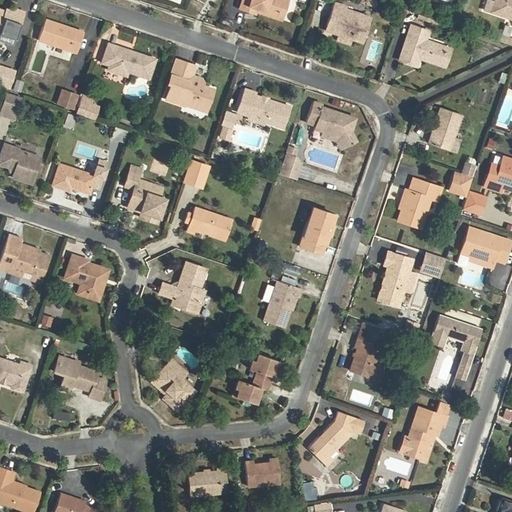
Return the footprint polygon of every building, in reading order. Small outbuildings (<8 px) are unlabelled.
[(267,7),(284,13),(288,0),(242,0),(240,8),(248,11),(249,5),(265,10),(267,7)] [(339,32),(352,36),(364,40),(371,16),(346,7),(347,4),(334,0),(327,24),(334,26),(339,32)] [(511,0),(491,0),(488,10),(511,19),(511,18),(511,0)] [(282,18),(284,13),(267,7),(265,10),(249,5),(248,11),(256,13),(256,10),(282,18)] [(0,32),(16,37),(24,10),(16,7),(15,10),(7,7),(7,8),(6,12),(0,9),(0,32)] [(39,37),(77,50),(84,28),(47,16),(39,37)] [(215,28),(230,31),(231,25),(216,23),(215,28)] [(499,34),(507,36),(510,26),(503,24),(499,34)] [(408,39),(406,38),(399,59),(416,65),(418,57),(419,54),(424,56),(423,58),(439,64),(445,46),(425,39),(428,30),(413,25),(408,39)] [(351,41),(352,36),(339,32),(337,37),(351,41)] [(511,39),(498,35),(497,39),(511,44),(511,39)] [(129,50),(130,48),(106,40),(100,61),(108,63),(107,68),(126,74),(128,70),(149,77),(155,57),(133,49),(133,51),(129,50)] [(450,48),(445,46),(439,64),(444,66),(450,48)] [(190,73),(193,74),(195,64),(176,57),(169,81),(171,82),(166,98),(184,104),(185,103),(207,110),(215,88),(202,84),(201,87),(191,84),(188,79),(190,73)] [(15,68),(0,63),(0,81),(10,85),(15,68)] [(202,77),(193,74),(190,73),(188,79),(191,84),(201,87),(202,84),(203,80),(202,77)] [(23,79),(17,77),(15,87),(20,88),(23,79)] [(78,92),(62,87),(58,101),(73,106),(78,92)] [(247,114),(265,119),(283,125),(290,106),(254,94),(255,90),(245,87),(240,102),(250,106),(247,114)] [(4,88),(2,94),(16,99),(18,93),(4,88)] [(2,94),(0,100),(0,113),(10,117),(16,99),(2,94)] [(98,103),(79,95),(72,111),(91,119),(98,103)] [(314,127),(323,129),(338,134),(339,135),(345,146),(355,140),(351,131),(355,117),(322,105),(322,103),(313,100),(306,120),(315,123),(314,127)] [(459,113),(438,106),(426,141),(453,150),(457,137),(451,135),(459,113)] [(62,126),(73,129),(76,115),(65,113),(62,126)] [(263,124),(265,119),(247,114),(246,118),(263,124)] [(221,134),(229,137),(232,128),(224,125),(221,134)] [(338,134),(323,129),(321,134),(335,138),(340,148),(345,146),(339,135),(338,134)] [(12,169),(10,175),(29,181),(37,155),(1,143),(0,145),(0,162),(6,165),(9,163),(13,165),(12,169)] [(289,144),(279,172),(294,176),(300,162),(294,154),(296,146),(289,144)] [(502,156),(494,153),(491,161),(499,164),(502,156)] [(511,157),(503,154),(502,156),(499,164),(491,161),(485,179),(483,185),(499,190),(503,185),(511,188),(511,183),(511,157)] [(184,179),(201,184),(208,163),(191,157),(184,179)] [(464,159),(460,171),(470,175),(475,162),(464,159)] [(6,165),(0,162),(0,165),(7,168),(7,171),(12,169),(13,165),(9,163),(6,165)] [(57,162),(51,184),(69,189),(70,186),(70,184),(75,185),(76,187),(89,191),(90,185),(98,187),(104,167),(95,164),(92,173),(57,162)] [(125,184),(133,187),(136,178),(138,172),(130,170),(125,184)] [(411,176),(407,188),(413,190),(418,178),(411,176)] [(136,178),(133,187),(158,195),(161,186),(136,178)] [(413,190),(407,188),(397,218),(418,226),(428,196),(433,197),(437,185),(418,178),(413,190)] [(164,197),(158,195),(133,187),(127,206),(139,210),(144,212),(143,217),(157,222),(164,197)] [(481,193),(466,188),(460,206),(478,212),(481,203),(479,202),(481,193)] [(194,204),(185,229),(193,232),(194,229),(195,226),(207,230),(206,233),(225,240),(232,219),(194,204)] [(330,221),(333,222),(336,214),(312,206),(300,245),(320,251),(323,242),(327,243),(330,233),(326,232),(330,221)] [(251,216),(248,228),(256,230),(259,218),(251,216)] [(499,240),(500,236),(468,225),(459,250),(467,253),(492,262),(493,257),(502,260),(508,243),(499,240)] [(33,250),(34,247),(21,242),(22,237),(8,233),(0,257),(0,269),(11,273),(13,265),(21,267),(23,271),(31,273),(29,280),(41,283),(50,255),(42,252),(41,253),(33,250)] [(443,256),(424,249),(421,260),(440,267),(443,256)] [(378,288),(376,298),(397,304),(401,288),(407,269),(411,258),(386,250),(382,262),(386,264),(380,283),(383,284),(381,289),(378,288)] [(467,253),(459,250),(457,259),(458,262),(463,264),(465,258),(467,253)] [(490,267),(492,262),(467,253),(465,258),(490,267)] [(77,293),(87,296),(98,300),(104,282),(102,282),(103,278),(105,278),(108,270),(88,263),(89,259),(72,255),(64,278),(80,284),(77,293)] [(182,286),(176,284),(160,279),(157,288),(173,294),(184,298),(182,304),(196,309),(203,288),(199,286),(206,267),(185,260),(178,279),(183,280),(182,286)] [(421,260),(418,268),(437,274),(440,267),(421,260)] [(295,275),(298,267),(280,261),(277,269),(295,275)] [(21,276),(23,271),(21,267),(13,265),(11,273),(21,276)] [(415,272),(407,269),(401,288),(409,290),(415,272)] [(421,298),(429,300),(434,276),(417,273),(414,290),(422,292),(421,298)] [(276,279),(263,318),(283,324),(293,293),(298,295),(301,286),(276,279)] [(490,289),(488,301),(500,302),(501,290),(490,289)] [(171,300),(182,304),(184,298),(173,294),(171,300)] [(471,353),(478,333),(475,332),(477,327),(437,313),(427,342),(441,347),(445,335),(446,331),(466,338),(462,350),(471,353)] [(42,323),(50,326),(53,316),(44,314),(42,323)] [(404,318),(401,328),(413,332),(416,322),(404,318)] [(383,327),(362,320),(354,345),(356,346),(348,368),(367,375),(376,378),(381,364),(372,361),(383,327)] [(458,349),(462,350),(466,338),(446,331),(445,335),(461,340),(458,349)] [(214,345),(217,337),(210,335),(207,343),(214,345)] [(255,399),(256,394),(255,388),(256,386),(259,387),(260,382),(268,385),(270,378),(274,365),(270,364),(271,361),(276,360),(278,354),(259,347),(256,355),(252,354),(249,362),(257,365),(255,372),(253,379),(237,374),(234,384),(238,385),(236,392),(255,399)] [(469,361),(471,353),(462,350),(460,359),(469,361)] [(71,382),(90,388),(96,369),(78,363),(78,359),(70,356),(66,358),(59,357),(55,370),(63,372),(58,386),(64,388),(69,385),(71,382)] [(170,386),(166,390),(163,394),(177,405),(194,387),(181,374),(186,368),(171,356),(154,375),(165,385),(167,383),(170,386)] [(4,377),(6,381),(12,383),(11,387),(22,390),(31,364),(20,360),(19,363),(0,357),(0,379),(1,376),(4,377)] [(469,361),(460,359),(454,376),(463,379),(469,361)] [(151,378),(166,390),(170,386),(167,383),(165,385),(154,375),(151,378)] [(391,417),(393,410),(384,407),(382,414),(391,417)] [(405,451),(421,456),(427,438),(425,434),(427,431),(433,433),(435,433),(438,424),(442,425),(445,415),(432,411),(417,407),(408,435),(408,439),(405,451)] [(511,410),(503,407),(499,418),(511,421),(511,410)] [(307,446),(322,461),(334,447),(351,430),(352,428),(358,430),(362,418),(336,409),(333,418),(322,430),(324,432),(319,436),(318,435),(307,446)] [(431,440),(433,433),(427,431),(425,434),(427,438),(421,456),(425,457),(428,447),(427,445),(427,444),(427,442),(428,441),(431,440)] [(408,439),(408,435),(403,434),(398,449),(405,451),(408,439)] [(334,447),(322,461),(325,464),(337,450),(334,447)] [(269,473),(270,478),(278,477),(276,454),(267,455),(267,457),(251,459),(250,456),(242,457),(245,481),(261,479),(260,474),(269,473)] [(186,471),(189,492),(225,488),(222,467),(186,471)] [(0,502),(28,511),(35,492),(10,483),(13,473),(0,468),(0,502)] [(406,488),(408,481),(399,478),(397,485),(406,488)] [(310,479),(308,487),(314,489),(317,481),(310,479)] [(95,511),(94,511),(92,511),(90,511),(86,507),(87,503),(88,502),(76,498),(76,497),(63,492),(56,511),(95,511)] [(384,498),(378,511),(401,511),(404,505),(384,498)] [(511,511),(511,501),(502,498),(498,511),(500,511),(499,511),(511,511)] [(319,500),(320,507),(332,505),(331,499),(319,500)] [(90,511),(92,511),(94,511),(87,503),(86,507),(90,511)]
